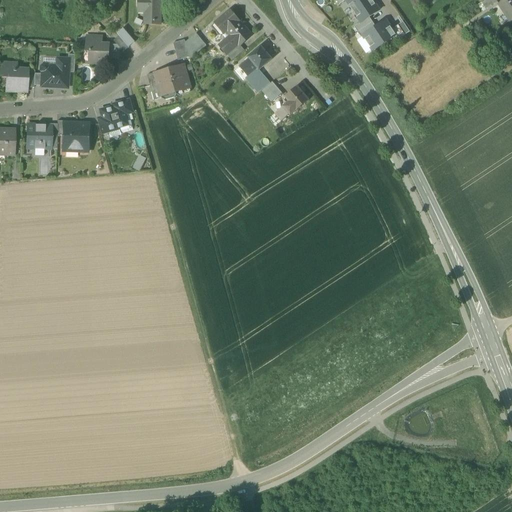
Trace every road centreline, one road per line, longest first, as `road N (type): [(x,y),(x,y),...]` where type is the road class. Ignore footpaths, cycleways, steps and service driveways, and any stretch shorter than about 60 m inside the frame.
road 1 (unclassified): [(0,506),(209,489),(264,474),(488,341)]
road 2 (track): [(124,75),(253,511)]
road 3 (tertiary): [(488,341),(405,154),(365,85),(306,29),(288,0)]
road 4 (residential): [(209,0),(90,101),(0,110)]
road 5 (unclassified): [(247,0),(329,98)]
